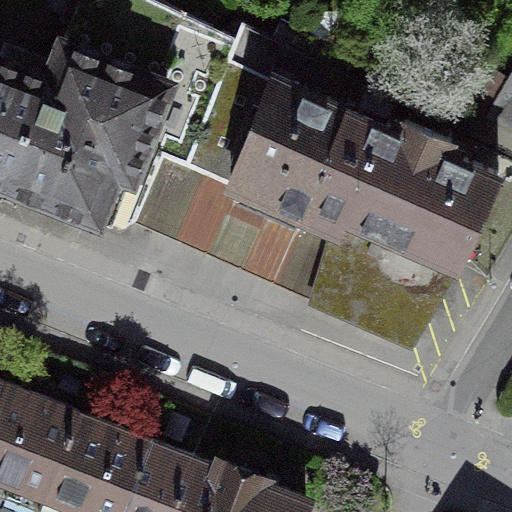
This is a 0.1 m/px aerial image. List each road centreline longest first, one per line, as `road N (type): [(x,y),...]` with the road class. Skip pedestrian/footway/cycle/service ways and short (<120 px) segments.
road 1 (residential): [(443,444),(0,268)]
road 2 (residential): [(511,326),(443,444)]
